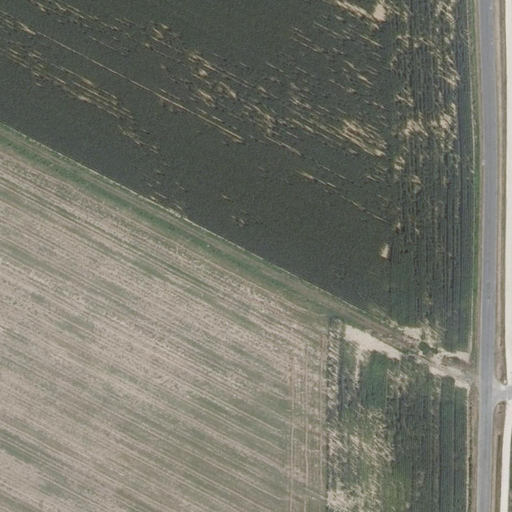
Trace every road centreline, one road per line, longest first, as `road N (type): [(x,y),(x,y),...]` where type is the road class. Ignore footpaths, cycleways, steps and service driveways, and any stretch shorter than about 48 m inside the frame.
road 1 (track): [(0,134),(489,386)]
road 2 (unclassified): [(484,511),(490,242),(483,0)]
road 3 (track): [(503,511),(509,390)]
